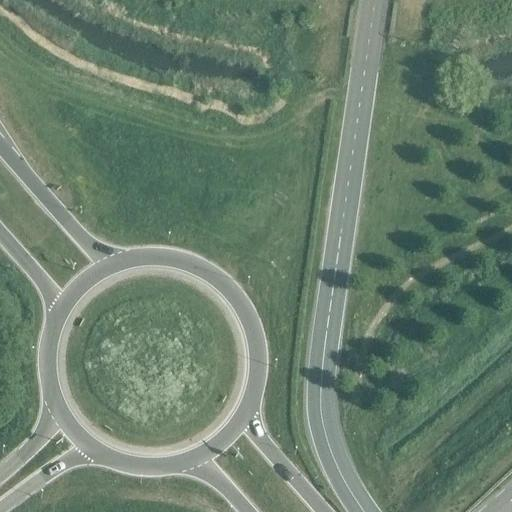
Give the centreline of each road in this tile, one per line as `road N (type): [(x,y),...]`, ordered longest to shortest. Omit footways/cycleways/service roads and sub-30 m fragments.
road 1 (secondary): [(244,411),(258,359),(244,309),(223,280),(161,257),(119,262)]
road 2 (tertiary): [(119,262),(84,242),(0,147)]
road 3 (secondary): [(324,511),(264,447),(244,411)]
road 4 (trunk): [(0,509),(42,476),(105,450)]
